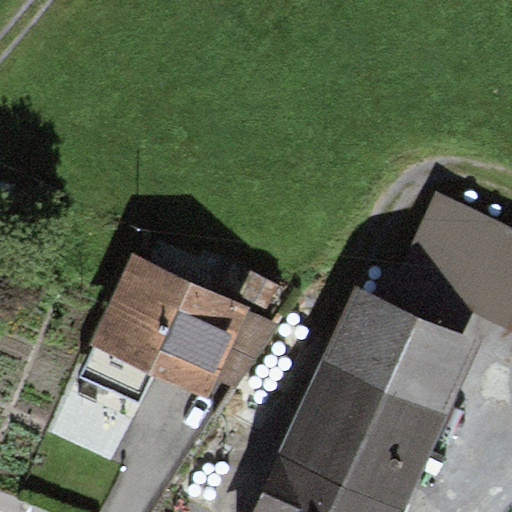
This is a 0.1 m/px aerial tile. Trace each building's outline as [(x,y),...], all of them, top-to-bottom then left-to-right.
[(511,323),(511,232),(436,196),(400,269),(497,314),(511,323)] [(206,367),(235,381),(272,324),(138,262),(122,298),(132,302),(115,338),(201,377),(206,367)] [(61,288),(91,299),(98,281),(69,270),(61,288)] [(241,294),(264,306),(277,283),(253,271),(241,294)] [(254,511),(392,511),(454,374),(440,368),(454,339),(371,301),(327,393),(312,386),(254,511)]
